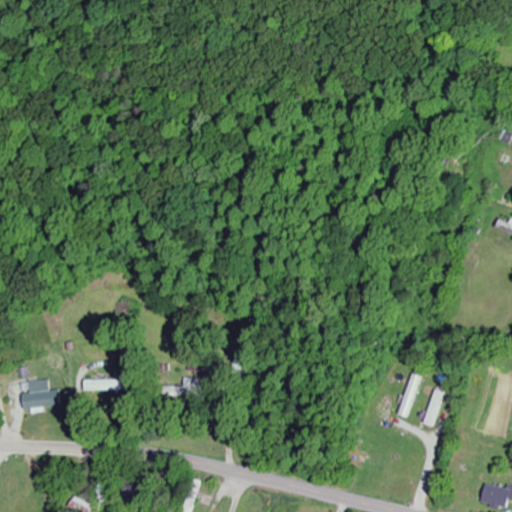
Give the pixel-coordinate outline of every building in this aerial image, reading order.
[(421,376),(412,375),(404,417),(413,419),(421,376)] [(204,397),(204,379),(186,379),(186,397),(204,397)] [(23,383),(24,393),(26,410),(54,407),(51,380),(23,383)] [(139,391),(138,380),(89,382),(89,392),(139,391)] [(447,393),(438,390),(427,425),(436,428),(447,393)] [(511,486),(511,490),(489,485),(485,503),(494,505),(494,507),(511,510),(511,504),(511,486)] [(73,508),(81,511),(92,511),(96,506),(79,497),(73,508)]
